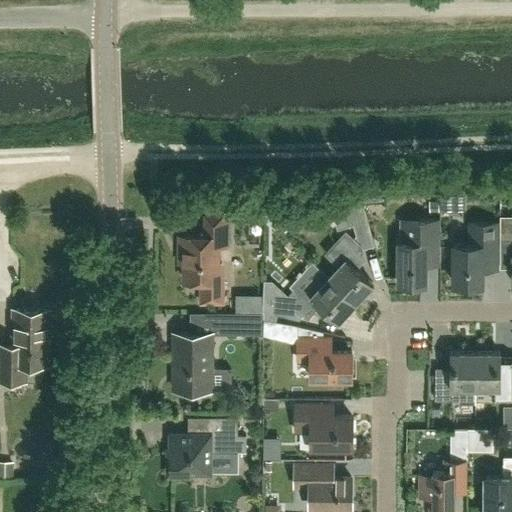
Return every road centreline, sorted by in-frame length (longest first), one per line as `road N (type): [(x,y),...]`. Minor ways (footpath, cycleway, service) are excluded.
road 1 (tertiary): [(85,511),(111,300),(104,12)]
road 2 (unclassified): [(104,12),(511,8)]
road 3 (residential): [(385,511),(385,418),(397,394),(398,320),(511,314)]
